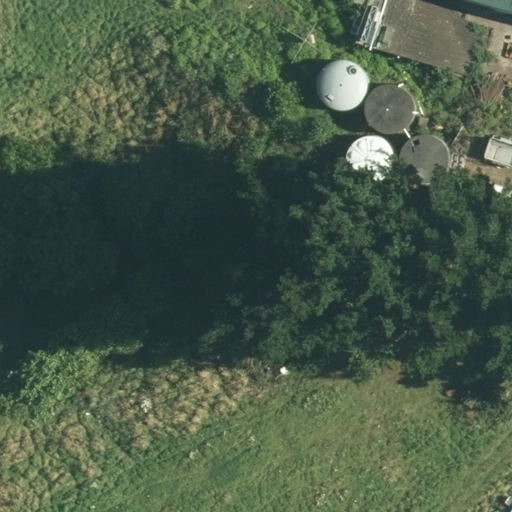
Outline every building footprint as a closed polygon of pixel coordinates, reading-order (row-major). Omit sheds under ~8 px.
[(413,0),(359,0),(344,53),(473,91),(493,23),(413,0)] [(511,0),(458,0),(511,13),(511,0)] [(366,66),(320,67),(322,112),(368,111),(366,66)] [(420,90),(382,77),(366,124),(404,137),(420,90)] [(399,152),(363,132),(341,171),(376,191),(399,152)] [(455,149),(414,135),(397,183),(438,197),(455,149)]
